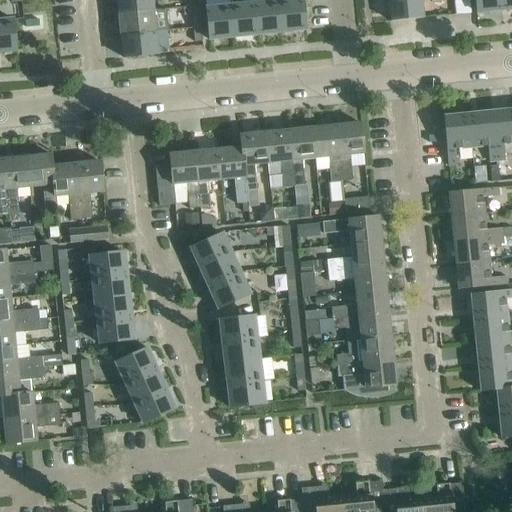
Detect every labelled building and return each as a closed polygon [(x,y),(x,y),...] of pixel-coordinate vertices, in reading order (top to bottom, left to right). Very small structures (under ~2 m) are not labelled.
[(152,0),(116,0),(118,14),(154,11),(152,0)] [(302,0),(285,0),(277,1),(280,33),(306,30),(302,0)] [(423,19),(421,0),(388,0),(391,22),(423,19)] [(501,11),(499,0),(475,0),(477,13),(501,11)] [(511,9),(511,0),(499,0),(501,11),(511,9)] [(277,1),(253,3),(256,35),(280,33),(277,1)] [(256,35),(253,3),(229,6),(232,38),(256,35)] [(232,38),(229,6),(206,8),(209,40),(232,38)] [(156,33),(154,11),(118,14),(120,36),(156,33)] [(200,14),(192,15),(194,29),(202,28),(200,14)] [(13,19),(0,20),(0,53),(16,51),(13,19)] [(203,42),(202,28),(194,29),(195,43),(203,42)] [(158,54),(156,33),(120,36),(123,58),(158,54)] [(511,110),(493,112),(498,161),(507,160),(505,144),(511,143),(511,110)] [(493,112),(470,114),(473,147),(489,146),(490,162),(498,161),(493,112)] [(473,147),(470,114),(444,117),(449,166),(460,165),(458,149),(473,147)] [(336,126),(342,182),(352,181),(350,155),(364,154),(360,123),(336,126)] [(336,126),(312,128),(316,160),(317,172),(328,171),(330,183),(342,182),(336,126)] [(312,128),(287,131),(293,188),(304,187),(301,161),(316,160),(312,128)] [(440,129),(438,129),(430,130),(431,140),(441,139),(440,129)] [(293,188),(287,131),(263,133),(267,165),(280,163),(282,189),(293,188)] [(267,165),(263,133),(240,135),(241,147),(245,192),(246,192),(256,191),(254,166),(267,165)] [(241,147),(216,150),(219,182),(234,180),(236,205),(247,204),(246,192),(245,192),(241,147)] [(219,182),(216,150),(193,152),(198,209),(210,208),(207,183),(219,182)] [(198,209),(193,152),(169,155),(172,186),(186,185),(188,209),(187,209),(187,210),(198,209)] [(55,198),(52,166),(51,155),(26,157),(29,187),(42,186),(45,212),(56,211),(54,198),(55,198)] [(29,187),(26,157),(2,159),(7,215),(19,214),(16,189),(29,187)] [(100,162),(74,164),(80,220),(92,219),(89,193),(103,192),(100,162)] [(74,164),(52,166),(55,198),(68,197),(70,221),(80,220),(74,164)] [(499,166),(501,182),(508,181),(506,165),(499,166)] [(501,182),(499,166),(491,167),(493,183),(501,182)] [(451,217),(485,214),(484,199),(499,197),(498,188),(449,193),(451,217)] [(368,197),(344,200),(344,202),(345,214),(370,212),(368,197)] [(309,202),(297,203),(298,219),(310,218),(309,202)] [(344,202),(330,204),(331,216),(345,214),(344,202)] [(264,208),(261,212),(262,222),(272,221),(271,208),(264,208)] [(197,213),(185,214),(187,228),(199,227),(197,213)] [(485,214),(451,217),(454,243),(503,238),(503,237),(502,229),(487,231),(485,214)] [(349,245),(381,242),(379,217),(321,223),(322,234),(348,232),(349,245)] [(203,221),(199,222),(200,232),(215,231),(215,227),(203,221)] [(309,224),(297,225),(298,238),(310,237),(309,224)] [(50,238),(59,237),(58,227),(49,228),(50,238)] [(502,229),(503,237),(511,235),(511,227),(502,229)] [(107,228),(82,230),(83,242),(108,240),(107,228)] [(284,251),(292,250),(290,228),(282,229),(284,251)] [(82,230),(69,231),(70,244),(83,242),(82,230)] [(19,231),(9,232),(10,244),(20,243),(19,231)] [(199,269),(232,254),(223,234),(190,249),(199,269)] [(504,245),(503,238),(454,243),(456,265),(490,262),(488,246),(504,245)] [(381,242),(349,245),(351,258),(325,261),(326,271),(384,265),(381,242)] [(0,276),(33,273),(32,263),(7,265),(6,250),(0,250),(0,276)] [(292,250),(284,251),(286,270),(294,269),(292,250)] [(91,281),(127,276),(124,252),(89,256),(91,281)] [(57,285),(68,283),(64,253),(53,255),(57,285)] [(241,274),(232,254),(199,269),(208,289),(241,274)] [(490,262),(456,265),(458,290),(478,288),(508,285),(507,277),(491,279),(490,262)] [(314,274),(313,263),(300,264),(301,275),(314,274)] [(386,289),(384,265),(326,271),(327,282),(353,280),(354,293),(386,289)] [(294,269),(286,270),(288,293),(296,292),(294,269)] [(34,284),(33,273),(0,276),(0,300),(10,299),(9,286),(34,284)] [(241,274),(208,289),(217,309),(250,294),(241,274)] [(129,297),(127,276),(91,281),(94,301),(129,297)] [(68,283),(57,285),(59,305),(70,304),(68,283)] [(386,289),(354,293),(355,305),(329,308),(331,319),(388,313),(386,289)] [(473,319),(508,315),(506,300),(511,299),(511,290),(471,295),(473,319)] [(296,292),(288,293),(280,294),(281,303),(289,302),(292,334),(300,333),(296,292)] [(132,320),(129,297),(94,301),(96,324),(132,320)] [(10,299),(0,300),(0,324),(38,320),(37,309),(12,312),(10,299)] [(62,328),(73,327),(71,312),(60,313),(62,328)] [(388,313),(331,319),(332,330),(357,327),(359,341),(391,337),(388,313)] [(511,332),(509,332),(508,315),(473,319),(476,343),(511,339),(511,332)] [(221,342),(257,338),(254,316),(219,321),(221,342)] [(48,320),(38,320),(0,324),(0,348),(15,347),(14,335),(39,332),(39,333),(49,332),(48,320)] [(134,339),(132,320),(96,324),(99,344),(134,339)] [(317,320),(306,321),(307,335),(319,334),(317,320)] [(74,335),(73,327),(62,328),(63,336),(74,335)] [(300,333),(292,334),(294,350),(302,349),(300,333)] [(391,337),(359,341),(360,354),(336,356),(337,366),(393,360),(391,337)] [(257,338),(221,342),(224,363),(259,359),(257,338)] [(511,348),(511,339),(476,343),(478,366),(511,362),(511,359),(511,348)] [(16,360),(15,347),(0,348),(0,373),(43,369),(41,358),(16,360)] [(125,384),(157,369),(147,348),(115,363),(125,384)] [(53,357),(41,358),(43,369),(54,368),(53,357)] [(310,369),(320,368),(319,358),(309,359),(310,369)] [(259,359),(224,363),(227,385),(262,381),(259,359)] [(393,360),(337,366),(338,377),(342,377),(344,391),(353,395),(364,397),(375,398),(385,396),(395,393),(394,385),(396,385),(393,360)] [(89,375),(88,361),(80,361),(81,376),(89,375)] [(511,362),(478,366),(481,392),(497,390),(511,388),(511,362)] [(63,366),(64,375),(77,374),(76,365),(63,366)] [(297,379),(305,378),(303,365),(295,365),(297,379)] [(320,368),(310,369),(312,383),(321,382),(320,368)] [(44,379),(43,369),(0,373),(0,396),(1,396),(20,394),(31,393),(31,380),(44,379)] [(157,369),(125,384),(134,404),(166,389),(157,369)] [(306,392),(305,378),(297,379),(298,393),(306,392)] [(262,381),(227,385),(229,408),(265,403),(262,381)] [(511,388),(497,390),(499,412),(511,410),(511,388)] [(175,408),(166,389),(134,404),(142,423),(175,408)] [(20,394),(1,396),(4,420),(60,415),(59,405),(33,407),(31,393),(20,394)] [(86,408),(93,408),(92,394),(84,395),(86,408)] [(93,408),(86,408),(87,422),(95,421),(93,408)] [(511,410),(499,412),(502,438),(511,437),(511,410)] [(61,425),(60,415),(4,420),(6,444),(36,441),(35,428),(61,425)] [(80,427),(71,428),(72,436),(81,435),(80,427)] [(383,491),(382,481),(355,483),(356,496),(343,497),(343,511),(384,511),(381,491),(383,491)] [(423,499),(424,511),(464,511),(462,483),(436,485),(437,498),(423,499)] [(343,511),(343,497),(329,499),(328,486),(301,489),(302,499),(303,511),(343,511)] [(408,488),(383,491),(381,491),(384,511),(424,511),(423,499),(409,501),(408,488)] [(303,511),(302,499),(277,501),(277,511),(303,511)] [(192,511),(191,500),(164,503),(165,511),(192,511)]
